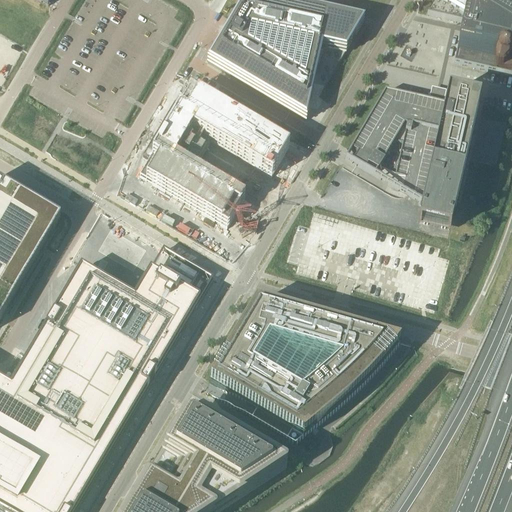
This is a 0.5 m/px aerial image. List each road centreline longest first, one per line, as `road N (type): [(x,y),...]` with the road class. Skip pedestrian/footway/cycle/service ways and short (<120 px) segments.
road 1 (unclassified): [(407,0),(239,282)]
road 2 (unclassified): [(511,362),(239,282)]
road 3 (unclassified): [(239,282),(103,511)]
road 4 (unclassified): [(187,0),(199,22),(85,216)]
road 5 (motorway): [(511,305),(400,511)]
road 6 (unclassified): [(85,216),(0,356)]
road 7 (unclassified): [(0,116),(71,0)]
road 8 (motorway): [(511,397),(466,511)]
